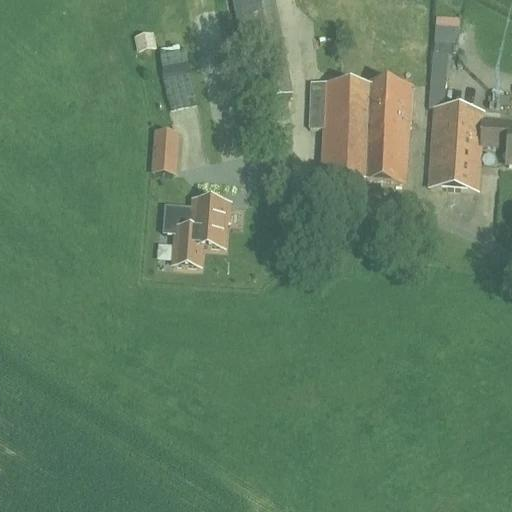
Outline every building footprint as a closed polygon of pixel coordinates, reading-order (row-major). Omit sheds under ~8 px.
[(293,99),(287,66),(276,7),(236,14),(247,74),(258,72),(264,104),(293,99)] [(335,182),(395,185),(400,86),(340,83),(335,182)] [(482,122),(483,122),(483,116),(435,112),(430,190),(478,194),(481,149),(480,148),(482,122)] [(511,124),(483,122),(482,122),(480,148),(481,149),(508,150),(506,167),(511,167),(511,128),(510,128),(511,124)] [(165,211),(163,238),(176,238),(173,269),(200,271),(201,250),(224,252),(226,226),(229,227),(230,208),(193,206),(193,213),(192,213),(165,211)]
